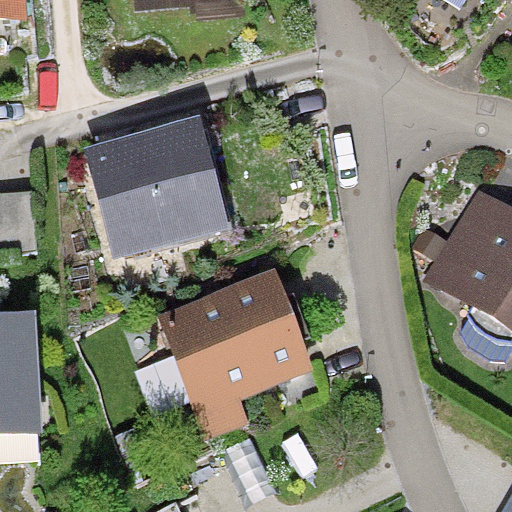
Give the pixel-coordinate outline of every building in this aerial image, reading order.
[(30,0),(0,0),(0,37),(33,35),(30,0)] [(511,0),(426,0),(464,24),(477,3),(511,24),(511,0)] [(210,132),(86,162),(115,278),(239,248),(210,132)] [(511,210),(474,188),(420,279),(511,333),(511,210)] [(35,201),(0,202),(0,260),(37,259),(35,201)] [(284,277),(155,318),(200,455),(252,438),(244,413),(320,389),(284,277)] [(37,332),(0,333),(0,449),(42,448),(37,332)] [(511,511),(511,491),(498,511),(511,511)]
